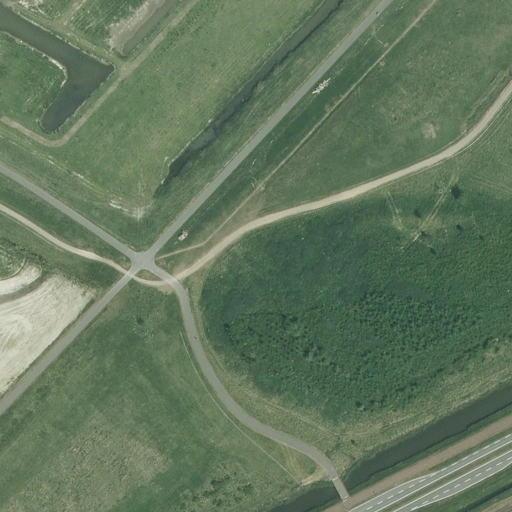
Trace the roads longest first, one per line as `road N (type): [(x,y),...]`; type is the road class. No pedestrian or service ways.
road 1 (unknown): [(130,274),(173,282),(248,228),(429,163),(467,141),(511,88)]
road 2 (secondary): [(511,436),(370,511)]
road 3 (unknown): [(130,274),(65,247),(0,206)]
road 4 (secondary): [(399,511),(511,453)]
